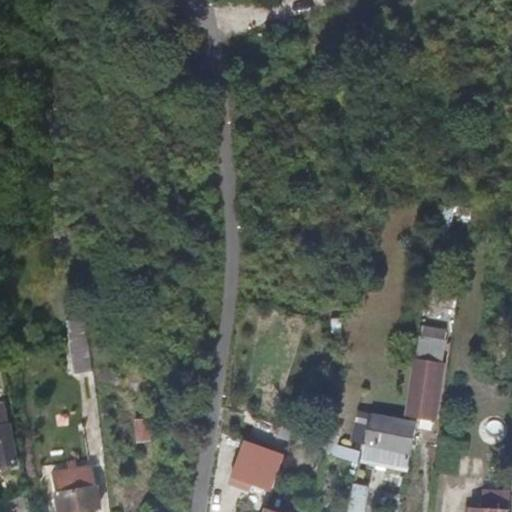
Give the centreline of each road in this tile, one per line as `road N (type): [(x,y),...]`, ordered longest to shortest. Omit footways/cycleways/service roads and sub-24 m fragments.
road 1 (track): [(197,0),(228,265),(221,367),(196,511)]
road 2 (track): [(0,248),(222,163)]
